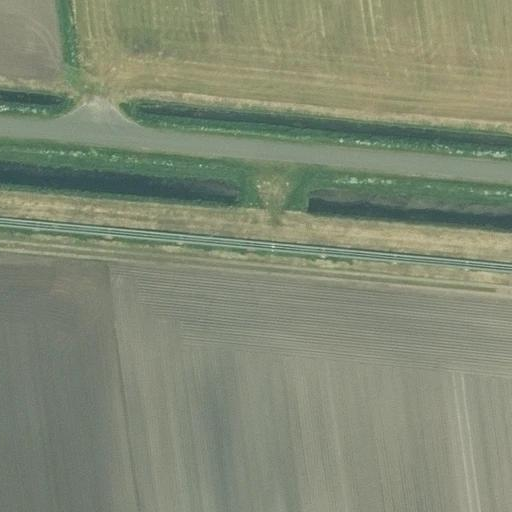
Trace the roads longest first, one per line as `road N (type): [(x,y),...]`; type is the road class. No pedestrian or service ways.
road 1 (track): [(0,246),(511,293)]
road 2 (tertiary): [(511,174),(0,128)]
